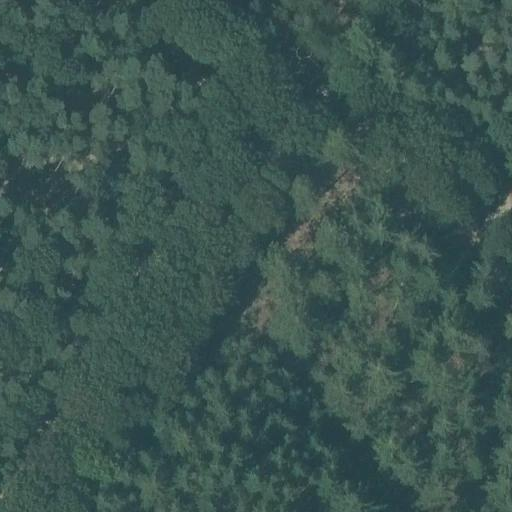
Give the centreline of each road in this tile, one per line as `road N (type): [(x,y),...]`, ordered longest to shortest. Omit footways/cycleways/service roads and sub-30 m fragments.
road 1 (track): [(511,238),(332,112),(304,106)]
road 2 (track): [(187,0),(304,106)]
